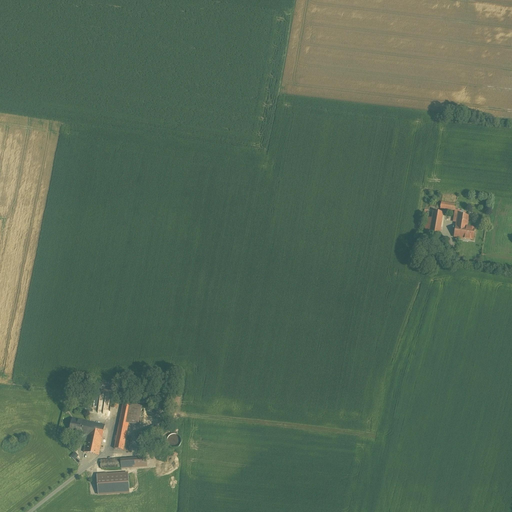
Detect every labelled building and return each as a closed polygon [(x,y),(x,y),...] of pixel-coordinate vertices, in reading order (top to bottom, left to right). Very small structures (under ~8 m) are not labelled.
[(456,205),(441,202),(440,209),(455,211),(456,205)] [(443,213),(428,210),(424,232),(439,235),(443,213)] [(468,217),(458,215),(456,226),(466,228),(468,217)] [(456,226),(454,237),(473,240),(475,229),(466,228),(456,226)] [(138,407),(123,404),(120,422),(128,424),(131,411),(137,412),(138,407)] [(137,412),(131,411),(128,424),(138,425),(142,408),(138,407),(137,412)] [(90,423),(73,419),(70,432),(87,435),(90,423)] [(105,426),(90,423),(87,435),(84,453),(99,456),(105,426)] [(127,428),(119,427),(115,449),(129,452),(132,438),(126,436),(127,428)] [(156,428),(137,435),(139,440),(158,433),(156,428)] [(171,435),(170,436),(169,436),(168,437),(168,438),(167,439),(167,440),(167,441),(167,442),(167,443),(167,444),(168,445),(169,446),(169,447),(170,448),(171,448),(172,448),(173,449),(174,449),(176,448),(177,448),(178,447),(179,447),(179,446),(180,446),(180,445),(181,444),(181,443),(181,441),(181,440),(181,439),(180,438),(179,437),(178,436),(177,435),(176,435),(175,434),(174,434),(173,434),(172,435),(171,435)] [(146,458),(100,461),(101,469),(121,467),(121,466),(146,464),(146,458)] [(128,474),(107,475),(107,474),(97,475),(99,495),(129,493),(128,474)]
